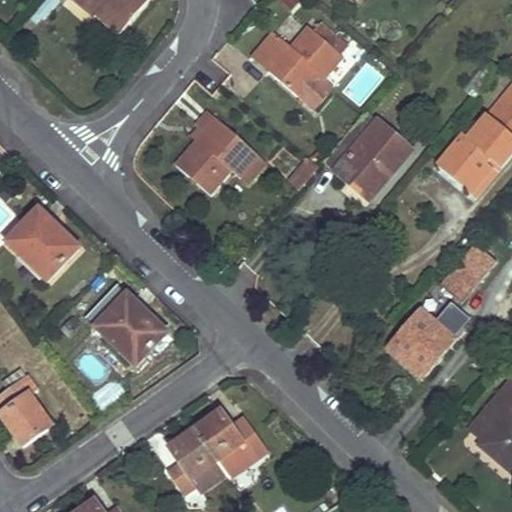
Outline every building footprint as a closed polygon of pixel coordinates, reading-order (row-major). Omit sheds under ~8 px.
[(100,12),(85,0),(71,0),(72,0),(94,19),(96,16),(100,12)] [(85,0),(100,12),(96,16),(119,36),(151,0),(85,0)] [(322,26),(315,35),(327,44),(334,37),(322,26)] [(327,44),(315,35),(311,31),(294,51),(275,34),(255,56),(273,69),(270,74),(313,111),(332,89),(324,83),(344,60),(343,58),(349,50),(334,37),(327,44)] [(273,69),(255,56),(253,59),(270,74),(273,69)] [(366,64),(345,93),(362,105),(383,76),(366,64)] [(511,155),(511,90),(489,118),(469,140),(466,138),(440,168),(472,196),(494,170),(497,173),(511,155)] [(241,143),(208,113),(197,127),(204,132),(175,166),(211,198),(233,172),(237,176),(256,156),(241,143)] [(413,153),(367,114),(324,164),(349,186),(355,179),(376,197),(413,153)] [(0,171),(8,163),(0,154),(0,171)] [(258,158),(256,156),(237,176),(241,180),(260,160),(258,158)] [(308,183),(320,168),(311,160),(298,175),(308,183)] [(497,173),(494,170),(472,196),(475,200),(497,173)] [(301,190),(308,183),(298,175),(291,182),(301,190)] [(376,197),(355,179),(349,186),(370,204),(376,197)] [(0,225),(9,215),(0,206),(0,225)] [(53,224),(39,211),(7,243),(48,282),(79,249),(65,236),(62,238),(50,228),(53,224)] [(496,264),(476,246),(442,286),(462,304),(496,264)] [(142,309),(129,296),(97,329),(138,368),(169,334),(154,320),(151,323),(139,312),(142,309)] [(465,329),(448,314),(438,325),(423,312),(388,351),(422,380),(465,329)] [(36,391),(22,369),(3,382),(9,392),(0,398),(0,408),(4,415),(2,417),(18,440),(22,437),(28,445),(53,427),(31,396),(36,391)] [(511,383),(472,431),(484,442),(481,445),(511,471),(511,383)] [(223,418),(220,414),(208,423),(211,427),(223,418)] [(262,444),(245,421),(231,430),(223,418),(211,427),(208,423),(195,432),(218,464),(243,447),(248,453),(262,444)] [(218,464),(195,432),(181,441),(183,445),(171,454),(179,466),(169,473),(185,498),(197,489),(192,483),(218,464)] [(28,445),(22,437),(18,440),(24,448),(28,445)] [(183,445),(181,441),(168,451),(171,454),(183,445)] [(90,511),(98,507),(95,503),(81,511),(90,511)]
